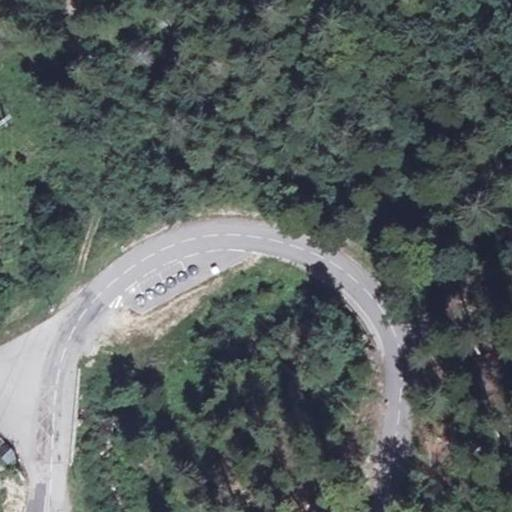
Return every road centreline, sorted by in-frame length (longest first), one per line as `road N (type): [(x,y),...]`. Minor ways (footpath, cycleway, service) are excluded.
road 1 (tertiary): [(378,511),(393,414),(391,355),(377,317),(348,279),(310,254),(226,238),(181,245),(141,264),(81,315),(57,350),(48,398)]
road 2 (track): [(78,0),(108,143),(105,179),(69,288),(81,315),(114,331),(175,309),(213,284),(226,238)]
